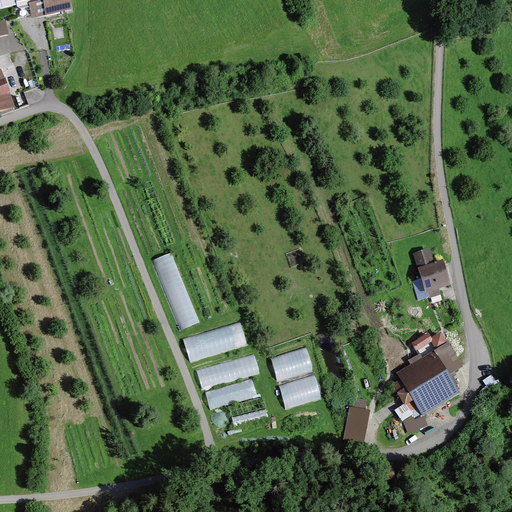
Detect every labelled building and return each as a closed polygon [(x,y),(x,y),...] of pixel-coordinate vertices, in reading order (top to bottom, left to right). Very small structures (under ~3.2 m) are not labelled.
[(35,10),(32,0),(14,0),(2,3),(6,17),(35,10)] [(39,22),(76,12),(72,0),(32,0),(35,10),(39,22)] [(0,23),(0,38),(10,36),(7,22),(0,23)] [(53,29),(55,42),(70,40),(68,27),(53,29)] [(4,76),(0,77),(0,113),(14,109),(4,76)] [(166,248),(175,244),(155,188),(145,191),(166,248)] [(444,290),(456,287),(450,264),(438,268),(434,252),(421,256),(435,305),(447,301),(444,290)] [(174,254),(155,261),(181,331),(200,324),(174,254)] [(190,361),(249,348),(243,325),(185,337),(190,361)] [(421,402),(427,414),(465,392),(457,378),(468,371),(454,346),(405,373),(414,388),(406,393),(414,406),(421,402)] [(272,358),(278,381),(315,372),(309,349),(272,358)] [(256,356),(198,370),(202,389),(261,375),(256,356)] [(318,377),(281,385),(286,408),(323,401),(318,377)] [(212,411),(259,397),(254,379),(206,393),(212,411)] [(257,411),(265,410),(265,402),(256,403),(257,411)] [(368,445),(372,412),(354,410),(349,443),(368,445)]
